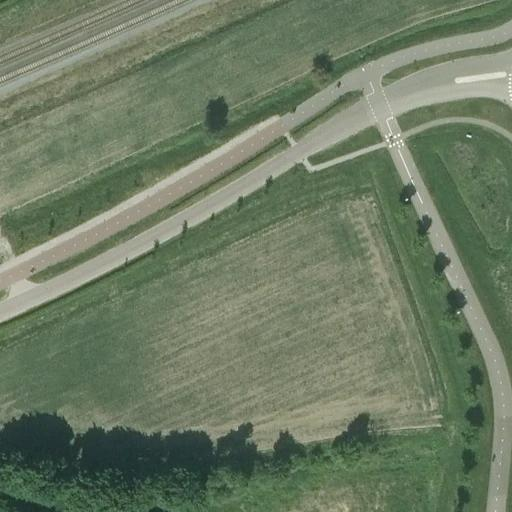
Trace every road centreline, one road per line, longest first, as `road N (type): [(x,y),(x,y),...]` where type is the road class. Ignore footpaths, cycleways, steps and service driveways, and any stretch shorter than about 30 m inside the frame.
road 1 (unclassified): [(0,311),(134,246),(395,98)]
road 2 (unclassified): [(511,60),(458,69),(395,98)]
